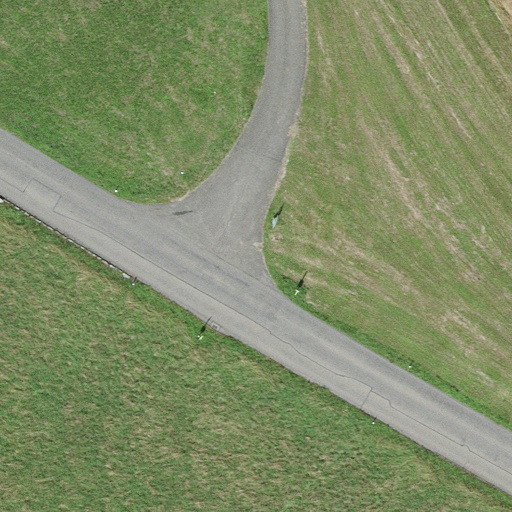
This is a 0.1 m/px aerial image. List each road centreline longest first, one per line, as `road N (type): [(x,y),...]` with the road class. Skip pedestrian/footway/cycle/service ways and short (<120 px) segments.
road 1 (tertiary): [(195,277),(511,466)]
road 2 (unclassified): [(286,0),(285,62),(248,183),(195,277)]
road 3 (tertiary): [(0,166),(195,277)]
